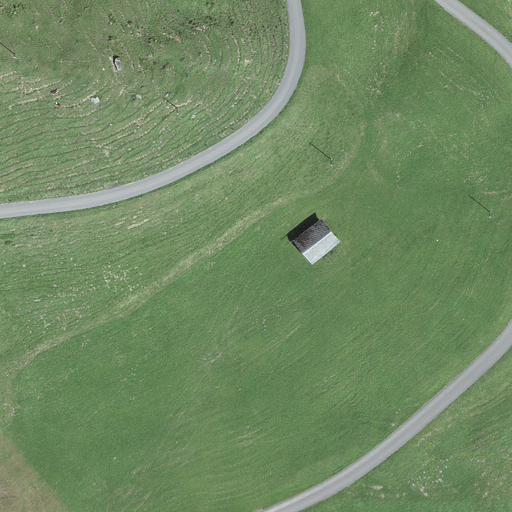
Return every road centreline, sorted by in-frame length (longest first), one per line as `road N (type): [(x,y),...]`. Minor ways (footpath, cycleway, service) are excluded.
road 1 (unclassified): [(293,0),(291,81),(257,124),(130,191),(0,211)]
road 2 (unclassified): [(511,333),(381,452),(281,511)]
